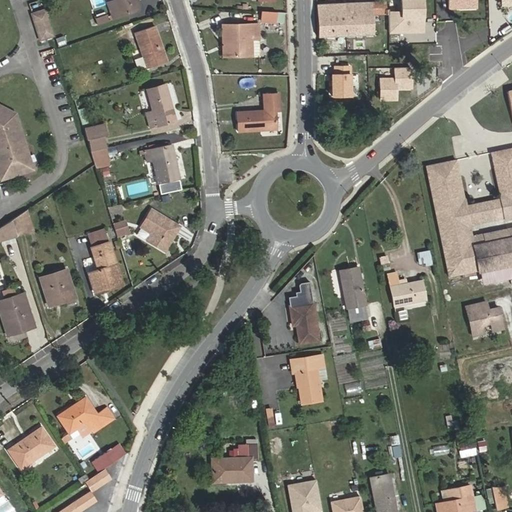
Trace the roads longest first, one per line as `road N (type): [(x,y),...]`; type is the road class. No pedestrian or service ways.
road 1 (secondary): [(282,236),(163,417),(129,511)]
road 2 (residential): [(216,210),(202,246),(0,385)]
road 3 (residential): [(179,0),(207,97),(216,210)]
road 4 (tertiary): [(301,0),(297,166)]
road 5 (secondary): [(329,189),(458,92)]
